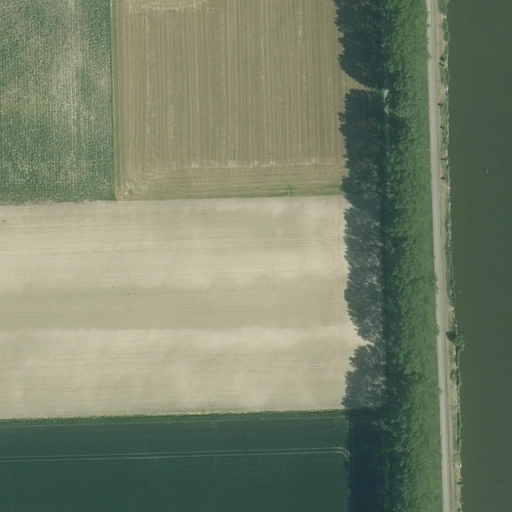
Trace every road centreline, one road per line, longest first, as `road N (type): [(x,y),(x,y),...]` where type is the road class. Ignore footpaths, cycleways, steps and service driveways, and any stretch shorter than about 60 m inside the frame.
road 1 (unclassified): [(448,511),(428,0)]
road 2 (track): [(400,511),(384,0)]
